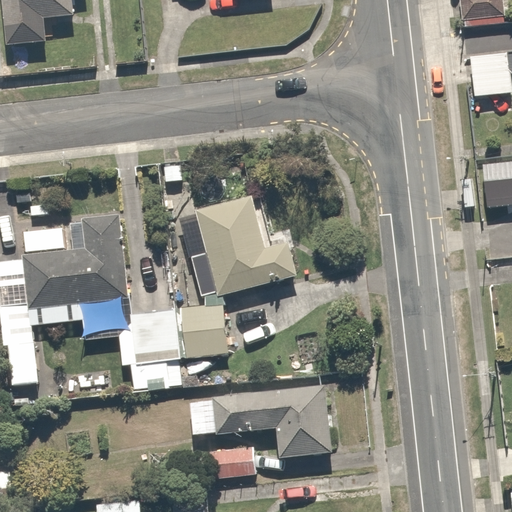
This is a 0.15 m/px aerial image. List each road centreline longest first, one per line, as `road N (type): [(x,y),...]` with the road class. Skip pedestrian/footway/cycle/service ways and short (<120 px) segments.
road 1 (tertiary): [(396,87),(445,511)]
road 2 (residential): [(0,131),(396,87)]
